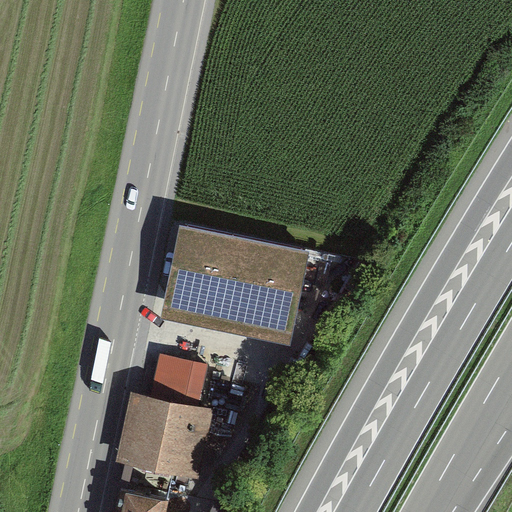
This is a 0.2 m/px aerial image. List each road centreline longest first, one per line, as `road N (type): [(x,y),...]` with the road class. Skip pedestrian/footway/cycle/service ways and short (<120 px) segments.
road 1 (primary): [(182,0),(77,511)]
road 2 (motorway): [(511,177),(335,511)]
road 3 (motorway): [(511,242),(348,511)]
road 4 (motorway): [(454,487),(511,362)]
